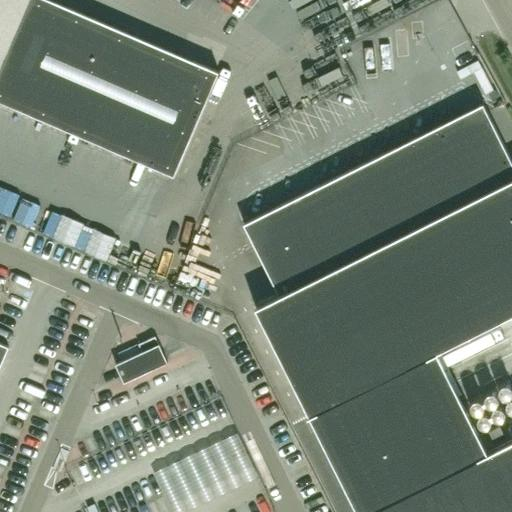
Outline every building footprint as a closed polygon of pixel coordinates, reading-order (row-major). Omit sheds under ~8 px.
[(0,0),(0,100),(2,101),(174,175),(219,71),(53,0),(0,0)] [(511,511),(511,161),(483,103),(244,223),(279,295),(255,307),(309,414),(358,511),(511,511)] [(124,382),(168,362),(159,343),(155,336),(139,343),(142,351),(115,363),(124,382)] [(0,366),(9,346),(0,342),(0,366)] [(233,441),(157,472),(174,511),(188,511),(251,486),(233,441)]
